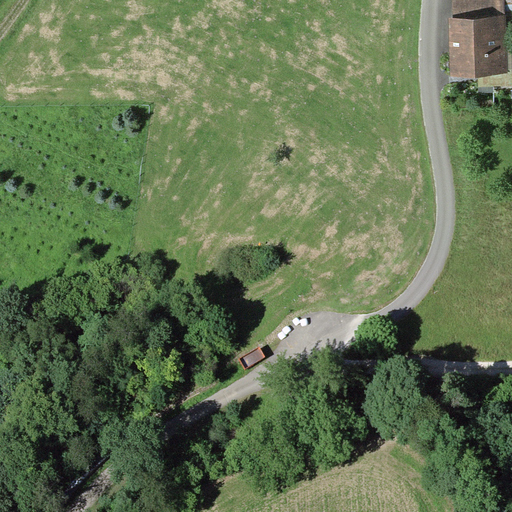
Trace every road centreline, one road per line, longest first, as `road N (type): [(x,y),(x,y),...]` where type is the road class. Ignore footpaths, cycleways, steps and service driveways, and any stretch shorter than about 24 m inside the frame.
road 1 (unclassified): [(290,366),(415,294),(439,261),(445,202),(429,108),(433,0)]
road 2 (track): [(70,511),(164,418),(290,366)]
road 3 (track): [(511,364),(290,366)]
